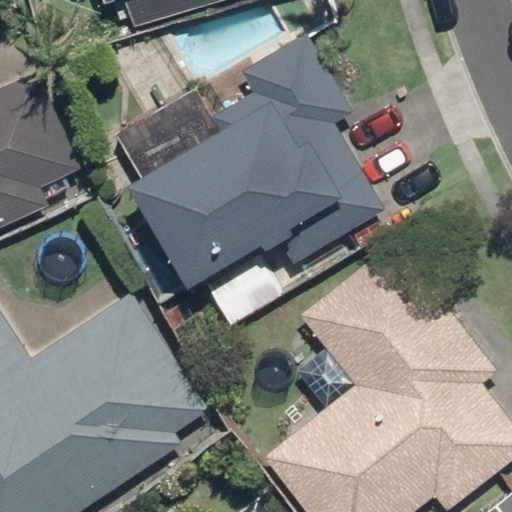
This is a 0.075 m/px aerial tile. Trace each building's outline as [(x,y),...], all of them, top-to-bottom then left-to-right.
[(137,0),(142,19),(209,0),(137,0)] [(397,195),(382,171),(349,120),(367,109),(311,23),(246,64),(262,88),(142,165),(215,278),(363,183),(378,207),(397,195)] [(0,222),(57,197),(49,180),(90,161),(44,60),(0,80),(0,222)] [(505,361),(413,230),(308,303),(362,380),(275,442),(324,511),(399,511),(438,485),(449,500),(511,455),(511,405),(489,372),(505,361)] [(0,276),(0,511),(56,511),(216,411),(133,282),(41,341),(0,276)] [(235,511),(300,511),(277,481),(235,511)]
